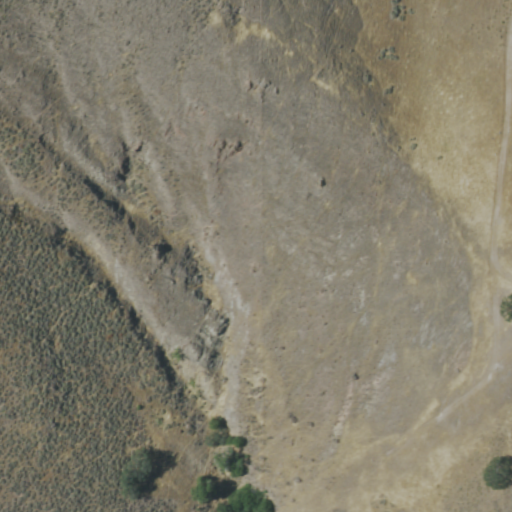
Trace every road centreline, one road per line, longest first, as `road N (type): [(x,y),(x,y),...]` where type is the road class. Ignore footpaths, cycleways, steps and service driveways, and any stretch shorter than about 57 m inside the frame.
road 1 (track): [(511,13),(489,259)]
road 2 (track): [(489,259),(494,353),(483,383),(385,442)]
